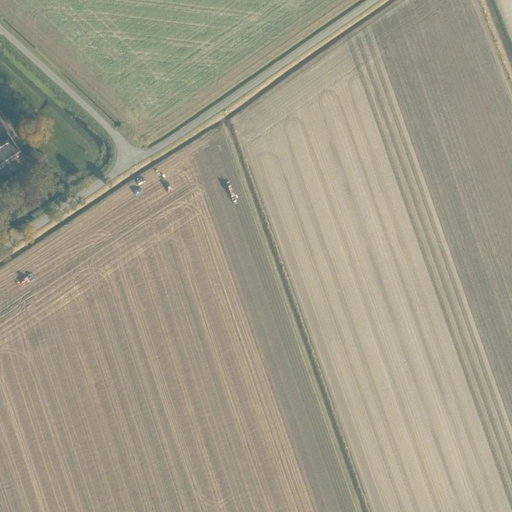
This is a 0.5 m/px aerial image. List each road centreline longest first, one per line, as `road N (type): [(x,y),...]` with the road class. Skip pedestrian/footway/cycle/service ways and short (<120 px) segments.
road 1 (unclassified): [(133,163),(375,0)]
road 2 (unclassified): [(133,163),(91,112),(0,30)]
road 3 (unclassified): [(0,247),(133,163)]
